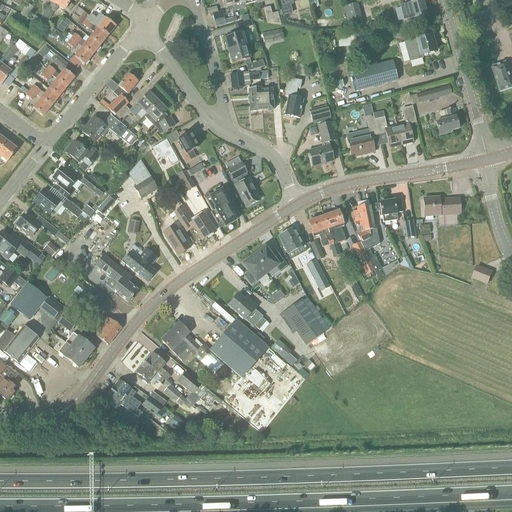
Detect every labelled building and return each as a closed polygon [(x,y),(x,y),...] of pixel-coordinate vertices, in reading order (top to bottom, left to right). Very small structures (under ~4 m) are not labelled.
[(40,27),(57,0),(46,0),(51,3),(40,20),(37,25),(40,27)] [(57,0),(40,27),(51,35),(52,33),(46,29),(48,26),(43,23),(44,22),(47,24),(55,12),(58,8),(64,11),(71,0),(57,0)] [(224,9),(233,7),(230,0),(218,0),(221,10),(224,9)] [(310,7),(307,0),(296,0),(297,2),(299,1),(301,9),(310,7)] [(421,0),(408,0),(410,4),(410,5),(401,8),(404,21),(414,18),(414,19),(426,16),(422,1),(421,1),(421,0)] [(113,12),(100,2),(95,8),(107,18),(113,12)] [(33,8),(27,4),(20,15),(27,18),(33,8)] [(362,27),(357,4),(343,7),(348,30),(362,27)] [(270,7),(263,9),(267,24),(275,25),(272,14),(270,7)] [(215,21),(225,19),(223,11),(212,14),(215,21)] [(281,25),(278,13),(272,14),(275,25),(281,25)] [(57,29),(62,33),(70,23),(67,20),(65,18),(57,29)] [(225,19),(215,21),(216,27),(226,25),(226,24),(230,23),(229,19),(225,20),(225,19)] [(89,31),(93,26),(86,20),(82,25),(89,31)] [(115,28),(105,20),(97,30),(107,38),(115,28)] [(228,52),(246,47),(242,35),(243,34),(242,30),(253,27),(251,20),(234,25),(237,36),(225,39),(228,52)] [(0,44),(4,39),(4,40),(8,33),(0,27),(0,44)] [(99,47),(107,38),(97,30),(90,39),(99,47)] [(264,45),(284,41),(282,30),(262,34),(264,45)] [(82,49),(92,57),(99,47),(90,39),(86,44),(82,40),(75,34),(72,37),(68,33),(66,35),(78,45),(82,48),(82,49)] [(353,47),(381,45),(381,34),(352,36),(353,47)] [(74,50),(78,45),(66,35),(65,37),(70,41),(67,44),(74,50)] [(407,42),(408,48),(406,48),(409,60),(421,57),(436,53),(431,36),(407,42)] [(5,61),(15,48),(14,46),(16,47),(16,39),(11,39),(10,45),(11,45),(1,59),(4,61),(5,61)] [(44,60),(49,53),(42,47),(36,54),(44,60)] [(246,47),(228,52),(232,65),(245,61),(248,72),(265,67),(263,61),(251,64),(250,60),(246,47)] [(8,64),(8,63),(18,50),(15,48),(5,61),(8,64)] [(84,66),(92,57),(82,49),(74,58),(84,66)] [(53,67),(55,65),(60,69),(65,64),(57,57),(53,62),(50,65),(53,67)] [(398,82),(398,81),(393,61),(352,73),(358,93),(398,82)] [(26,62),(23,66),(31,72),(34,69),(26,62)] [(511,81),(506,63),(492,68),(501,93),(511,88),(511,81)] [(1,66),(0,67),(0,84),(2,86),(11,74),(1,66)] [(49,66),(45,71),(52,77),(56,72),(49,66)] [(52,77),(45,71),(41,76),(48,82),(52,77)] [(56,81),(66,89),(74,79),(64,71),(56,81)] [(259,72),(260,81),(269,80),(268,72),(260,73),(259,72)] [(230,75),(231,90),(250,86),(251,86),(250,82),(260,81),(259,73),(249,74),(249,73),(230,75)] [(115,116),(128,104),(124,100),(128,95),(138,83),(128,75),(118,87),(113,94),(119,98),(109,108),(109,107),(103,102),(101,104),(113,115),(114,114),(115,116)] [(284,96),(288,97),(284,116),(286,116),(285,118),(290,119),(291,117),(299,119),(303,100),(295,99),(297,90),(300,90),(302,81),(291,79),(291,80),(288,79),(284,96)] [(66,89),(56,81),(52,86),(48,91),(58,98),(66,89)] [(58,98),(48,91),(45,95),(34,86),(32,88),(28,84),(25,88),(29,91),(36,97),(41,100),(51,108),(58,98)] [(250,112),(262,111),(260,89),(249,90),(250,112)] [(260,89),(262,111),(274,110),(272,90),(261,91),(261,89),(260,89)] [(437,99),(435,90),(416,96),(419,104),(437,99)] [(36,97),(29,91),(26,96),(33,101),(36,97)] [(146,115),(157,103),(148,93),(129,112),(134,117),(141,110),(146,115)] [(43,118),(51,108),(41,100),(33,110),(43,118)] [(24,102),(17,111),(24,116),(30,107),(24,102)] [(157,103),(146,115),(143,118),(152,126),(153,126),(159,136),(175,127),(170,117),(168,118),(165,115),(167,113),(157,103)] [(128,104),(115,116),(120,120),(129,111),(125,107),(128,104)] [(313,126),(320,124),(331,121),(327,106),(309,111),(313,126)] [(396,127),(401,146),(413,143),(409,125),(416,123),(412,107),(402,109),(406,125),(396,127)] [(459,130),(455,118),(452,108),(445,110),(446,111),(439,113),(441,121),(436,123),(439,137),(452,133),(451,132),(459,130)] [(379,136),(375,120),(373,115),(365,117),(370,135),(347,141),(351,158),(374,153),(371,138),(379,136)] [(82,133),(94,143),(101,136),(103,138),(108,132),(118,139),(119,138),(126,129),(110,116),(104,124),(100,121),(99,123),(93,119),(82,133)] [(401,146),(396,127),(387,129),(385,118),(375,120),(379,136),(386,134),(389,149),(401,146)] [(309,152),(313,165),(324,162),(325,164),(333,162),(329,147),(330,146),(329,143),(336,141),(332,123),(317,126),(322,145),(323,148),(309,152)] [(130,147),(137,138),(126,129),(119,138),(130,147)] [(187,136),(184,132),(178,135),(176,132),(168,136),(170,140),(178,136),(179,140),(185,152),(181,154),(186,164),(197,158),(192,151),(197,148),(190,134),(187,136)] [(172,166),(179,162),(166,140),(152,149),(157,158),(164,154),(167,160),(168,159),(172,166)] [(6,143),(0,151),(0,157),(7,163),(16,151),(6,143)] [(86,153),(74,143),(65,154),(78,164),(84,158),(92,164),(100,155),(91,148),(86,153)] [(173,167),(187,193),(194,189),(180,163),(173,167)] [(233,182),(236,180),(238,185),(235,186),(247,208),(259,201),(252,188),(254,187),(249,179),(247,174),(248,174),(242,163),(227,171),(233,182)] [(190,178),(205,170),(202,164),(187,173),(190,178)] [(68,192),(78,179),(63,167),(53,180),(68,192)] [(98,187),(85,177),(81,182),(93,193),(98,187)] [(141,201),(157,191),(149,178),(132,188),(141,201)] [(44,190),(34,203),(50,215),(53,211),(57,214),(62,207),(78,219),(83,213),(66,200),(62,206),(59,204),(60,203),(44,190)] [(210,213),(219,229),(224,226),(225,227),(237,221),(230,208),(228,204),(229,203),(222,190),(210,197),(209,194),(204,197),(212,212),(210,213)] [(173,197),(177,205),(185,200),(181,193),(173,197)] [(111,196),(99,209),(105,215),(117,201),(111,196)] [(440,201),(439,199),(423,200),(424,217),(461,214),(460,200),(440,201)] [(397,222),(396,214),(403,213),(402,201),(395,202),(380,204),(382,224),(397,222)] [(360,243),(368,259),(372,257),(369,250),(375,248),(379,244),(375,218),(373,218),(370,206),(356,209),(357,212),(352,212),(354,220),(359,219),(361,232),(356,235),(361,243),(360,243)] [(193,228),(201,241),(214,232),(204,215),(190,224),(180,208),(173,212),(187,233),(193,228)] [(100,225),(105,219),(92,210),(76,231),(88,240),(94,232),(92,231),(98,223),(100,225)] [(323,218),(336,255),(341,253),(337,245),(346,242),(343,233),(338,235),(336,230),(344,227),(338,212),(323,218)] [(41,226),(25,214),(15,226),(31,239),(41,226)] [(177,256),(184,252),(190,248),(180,233),(184,230),(177,217),(173,220),(176,226),(170,230),(167,226),(163,229),(165,233),(163,234),(177,256)] [(333,256),(336,255),(323,218),(308,223),(314,238),(319,236),(321,242),(320,242),(322,248),(329,246),(330,248),(330,247),(333,256)] [(136,235),(138,223),(132,221),(130,233),(136,235)] [(416,238),(413,221),(404,222),(406,239),(416,238)] [(59,232),(48,223),(43,229),(54,238),(59,232)] [(430,235),(429,225),(420,226),(420,236),(430,235)] [(288,255),(303,247),(294,229),(279,237),(288,255)] [(12,233),(8,238),(2,233),(0,235),(0,254),(8,261),(15,252),(25,259),(26,258),(38,268),(45,259),(12,233)] [(74,248),(79,237),(74,235),(69,246),(74,248)] [(47,241),(41,248),(48,255),(54,248),(47,241)] [(310,245),(314,254),(321,251),(317,241),(310,245)] [(368,259),(360,243),(352,247),(362,268),(363,267),(367,276),(375,272),(368,259)] [(243,244),(234,249),(240,260),(249,256),(243,244)] [(258,253),(253,256),(266,273),(276,265),(264,248),(263,249),(262,247),(257,251),(258,253)] [(138,258),(131,252),(122,263),(147,284),(156,273),(148,267),(151,264),(152,265),(157,259),(146,250),(138,258)] [(117,285),(112,291),(127,304),(137,292),(127,284),(132,278),(104,256),(95,267),(117,285)] [(243,263),(242,264),(255,281),(266,273),(253,256),(249,259),(247,258),(242,262),(243,263)] [(400,266),(412,270),(413,269),(407,257),(402,260),(403,262),(399,265),(400,266)] [(306,265),(320,292),(330,287),(316,260),(306,265)] [(322,267),(328,278),(337,273),(332,262),(322,267)] [(492,273),(477,267),(473,278),(488,284),(492,273)] [(45,277),(52,283),(60,273),(54,268),(45,277)] [(0,281),(10,289),(14,284),(20,290),(25,283),(8,269),(3,274),(0,271),(0,281)] [(46,298),(27,284),(10,306),(29,321),(46,298)] [(89,289),(82,298),(99,313),(106,303),(89,289)] [(90,307),(74,295),(70,301),(85,313),(90,307)] [(245,320),(254,328),(255,327),(259,331),(267,322),(262,318),(263,317),(254,310),(256,308),(248,301),(246,303),(238,295),(228,307),(244,321),(245,320)] [(274,296),(267,301),(273,304),(278,301),(274,296)] [(297,330),(318,315),(313,308),(307,299),(302,302),(301,301),(285,313),(297,330)] [(62,311),(47,300),(40,310),(54,320),(62,311)] [(77,324),(65,314),(59,322),(71,332),(77,324)] [(318,315),(297,330),(307,345),(324,333),(323,332),(328,329),(322,321),(318,315)] [(121,329),(107,318),(94,335),(108,346),(121,329)] [(209,351),(210,352),(240,379),(240,378),(249,368),(267,348),(236,321),(209,351)] [(165,336),(160,340),(162,341),(161,342),(171,351),(177,358),(187,348),(195,355),(196,354),(202,360),(210,352),(209,351),(203,345),(200,349),(186,336),(188,334),(178,324),(166,337),(165,336)] [(0,350),(3,352),(19,365),(39,340),(23,327),(15,337),(7,330),(0,338),(0,350)] [(66,343),(85,359),(93,349),(73,333),(66,343)] [(78,368),(85,359),(66,343),(58,353),(78,368)] [(144,364),(170,386),(172,384),(168,380),(170,377),(161,370),(165,365),(153,355),(144,364)] [(293,368),(297,363),(289,356),(284,360),(293,368)] [(0,396),(7,402),(14,393),(11,391),(14,388),(3,379),(2,379),(0,376),(7,368),(0,362),(0,396)] [(144,364),(136,374),(144,380),(142,382),(147,386),(153,379),(162,387),(165,384),(168,387),(164,393),(176,403),(182,396),(170,386),(144,364)] [(215,398),(209,393),(201,386),(201,385),(186,372),(177,382),(193,395),(193,394),(204,403),(204,402),(209,406),(215,398)] [(119,382),(111,392),(124,401),(136,410),(140,405),(131,399),(135,394),(119,382)] [(254,391),(257,387),(250,382),(247,386),(254,391)] [(152,422),(124,401),(111,392),(104,402),(116,411),(119,407),(138,419),(142,415),(151,422),(152,422)] [(162,408),(149,398),(142,406),(156,417),(162,408)] [(121,440),(132,426),(117,415),(109,426),(108,424),(106,426),(103,424),(101,427),(106,430),(121,440)]
